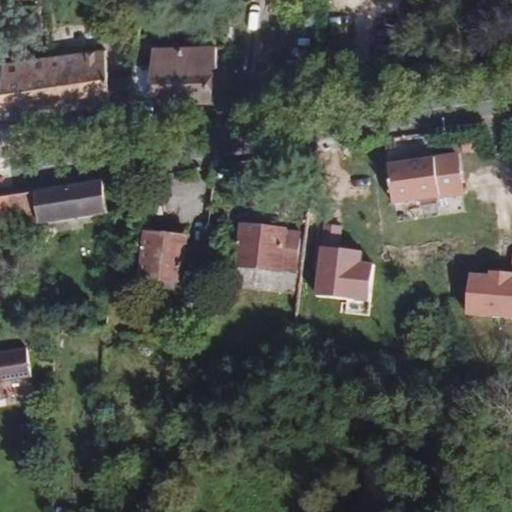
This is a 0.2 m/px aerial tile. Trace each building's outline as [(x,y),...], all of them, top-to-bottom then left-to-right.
[(155,66),(134,66),(133,78),(130,102),(154,101),(153,103),(211,101),(212,68),(218,68),(217,47),(154,49),(155,66)] [(0,121),(113,105),(110,82),(106,50),(3,64),(0,121)] [(130,102),(133,78),(110,82),(113,105),(130,102)] [(436,158),(389,165),(395,206),(442,199),(441,198),(466,194),(460,156),(436,159),(436,158)] [(110,216),(105,183),(0,199),(0,225),(14,223),(15,230),(42,225),(44,238),(110,227),(108,216),(110,216)] [(243,226),(239,266),(298,273),(302,234),(289,233),(289,231),(243,226)] [(204,285),(208,246),(188,244),(189,238),(148,234),(143,279),(184,283),(204,285)] [(222,287),(299,295),(299,294),(302,273),(298,273),(239,266),(225,265),(222,287)] [(310,273),(302,273),(299,294),(312,296),(314,296),(315,284),(310,283),(310,273)] [(511,274),(491,273),(491,277),(470,276),(467,317),(511,319),(511,274)] [(107,330),(114,277),(97,276),(96,289),(102,290),(97,329),(107,330)] [(0,399),(5,399),(1,380),(33,377),(27,348),(0,351),(0,399)]
